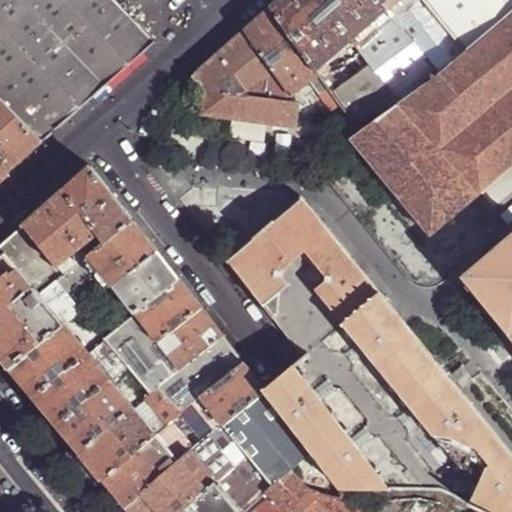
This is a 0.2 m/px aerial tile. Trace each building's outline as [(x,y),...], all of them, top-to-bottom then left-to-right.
[(158,43),(123,8),(114,0),(0,0),(0,97),(44,144),(99,95),(158,43)] [(282,0),(281,2),(273,8),(318,73),(351,44),(319,0),(282,0)] [(319,0),(351,44),(368,69),(390,101),(425,75),(384,16),(372,0),(319,0)] [(372,0),(384,16),(401,0),(372,0)] [(416,0),(401,0),(384,16),(425,75),(430,83),(459,62),(416,0)] [(511,0),(416,0),(459,62),(511,16),(511,0)] [(301,92),(312,84),(321,97),(323,100),(332,94),(326,85),(323,79),(320,77),(318,73),(273,8),(253,26),(224,52),(200,72),(193,79),(195,81),(198,80),(208,92),(204,116),(297,129),(299,116),(311,107),(310,106),(301,92)] [(511,16),(459,62),(430,83),(425,75),(390,101),(376,110),(382,118),(351,140),(432,237),(482,195),(511,169),(511,16)] [(390,101),(368,69),(333,95),(354,126),(376,110),(390,101)] [(312,84),(301,92),(310,106),(321,97),(312,84)] [(356,129),(354,126),(333,95),(332,94),(323,100),(347,136),(356,129)] [(0,153),(15,169),(26,159),(44,144),(0,97),(0,153)] [(0,182),(15,169),(0,153),(0,182)] [(73,184),(65,190),(101,233),(108,242),(134,221),(92,167),(73,184)] [(511,200),(511,169),(482,195),(497,213),(511,200)] [(31,220),(25,226),(59,267),(63,263),(101,233),(65,190),(31,220)] [(318,290),(346,324),(381,293),(303,198),(229,262),(263,306),(287,285),(279,275),(308,251),(331,279),(318,290)] [(134,221),(108,242),(91,256),(115,286),(157,252),(146,237),(134,221)] [(66,324),(58,315),(74,301),(58,282),(42,296),(31,283),(38,277),(42,281),(59,267),(25,226),(0,247),(0,354),(12,369),(66,324)] [(511,334),(511,333),(511,237),(466,278),(511,334)] [(168,266),(157,252),(115,286),(137,315),(151,304),(167,292),(180,281),(168,266)] [(189,292),(180,281),(167,292),(170,295),(154,308),(151,304),(137,315),(159,343),(202,309),(189,292)] [(450,378),(381,293),(346,324),(481,490),(473,507),(484,511),(511,511),(511,454),(461,392),(450,378)] [(83,312),(74,301),(58,315),(66,324),(67,326),(83,312)] [(211,321),(202,309),(159,343),(180,370),(223,336),(211,321)] [(159,343),(137,315),(129,321),(106,340),(150,394),(158,388),(174,376),(152,348),(159,343)] [(66,324),(12,369),(28,388),(36,397),(89,353),(67,326),(66,324)] [(180,370),(174,376),(158,388),(183,414),(186,412),(194,405),(202,398),(244,363),(234,350),(223,336),(180,370)] [(509,358),(511,356),(511,336),(500,347),(509,358)] [(180,370),(159,343),(152,348),(174,376),(180,370)] [(58,425),(112,380),(89,353),(36,397),(52,416),(58,425)] [(252,374),(244,363),(202,398),(223,426),(265,390),(252,374)] [(463,367),(450,378),(461,392),(474,381),(463,367)] [(272,385),(265,390),(279,408),(280,407),(315,452),(344,490),(393,491),(293,368),(287,373),(272,385)] [(135,408),(112,380),(58,425),(74,443),(82,453),(135,408)] [(183,414),(158,388),(150,394),(146,398),(159,413),(149,421),(151,423),(149,425),(158,435),(183,414)] [(279,408),(265,390),(223,426),(223,427),(248,457),(263,475),(273,488),(293,471),(297,468),(315,452),(280,407),(279,408)] [(223,426),(202,398),(194,405),(216,433),(223,427),(223,426)] [(216,433),(194,405),(186,412),(208,439),(216,433)] [(105,481),(158,435),(149,425),(135,408),(82,453),(98,473),(105,481)] [(182,511),(217,483),(218,483),(242,511),(245,511),(267,493),(273,488),(263,475),(249,487),(234,470),(248,457),(223,427),(216,433),(208,439),(180,463),(127,507),(130,511),(182,511)] [(180,463),(158,435),(105,481),(121,500),(127,507),(180,463)] [(297,468),(293,471),(311,490),(323,494),(343,500),(344,494),(344,490),(315,452),(297,468)] [(272,498),(255,511),(302,511),(320,497),(323,494),(311,490),(293,471),(273,488),(267,493),(272,498)] [(242,511),(218,483),(217,483),(182,511),(242,511)] [(376,511),(388,502),(343,500),(323,494),(320,497),(302,511),(376,511)] [(465,511),(420,499),(395,501),(404,511),(465,511)]
